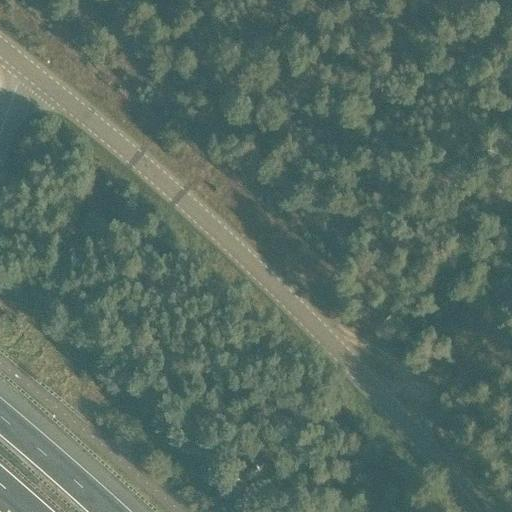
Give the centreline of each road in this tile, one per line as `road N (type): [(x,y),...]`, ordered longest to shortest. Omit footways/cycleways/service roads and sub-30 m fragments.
road 1 (tertiary): [(471,511),(351,369),(245,262),(23,67)]
road 2 (motorway): [(103,511),(0,420)]
